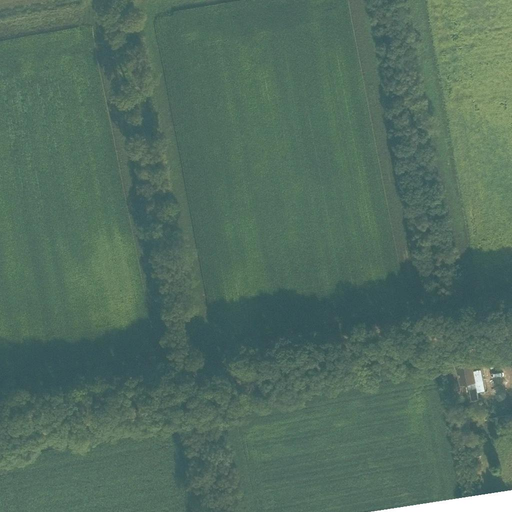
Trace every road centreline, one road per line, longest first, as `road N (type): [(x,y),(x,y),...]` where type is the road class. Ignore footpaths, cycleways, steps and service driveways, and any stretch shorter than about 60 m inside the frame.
road 1 (track): [(191,383),(119,0)]
road 2 (track): [(191,383),(422,337)]
road 3 (track): [(0,421),(191,383)]
road 4 (track): [(191,383),(215,511)]
